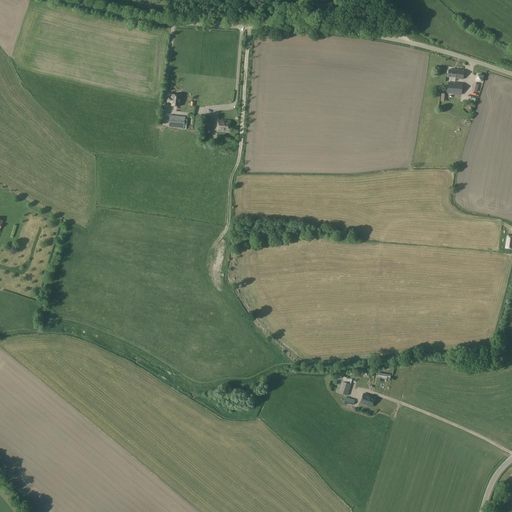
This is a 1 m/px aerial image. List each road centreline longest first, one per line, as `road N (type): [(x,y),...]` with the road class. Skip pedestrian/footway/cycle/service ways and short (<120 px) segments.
road 1 (unclassified): [(511,73),(414,42),(192,24),(65,0)]
road 2 (unknown): [(511,449),(396,400)]
